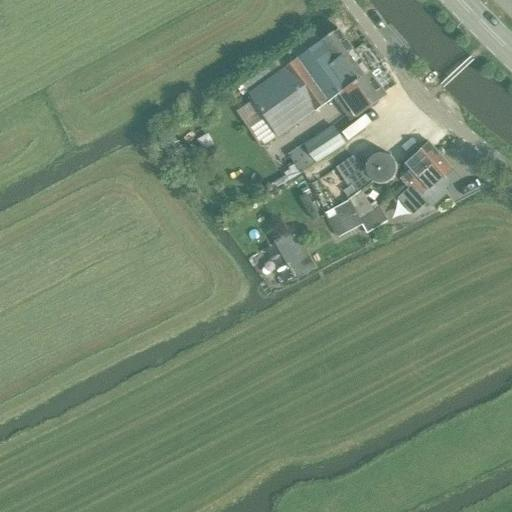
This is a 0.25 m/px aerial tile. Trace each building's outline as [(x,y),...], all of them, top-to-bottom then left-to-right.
[(327,66),(331,71),(339,66),(337,64),(355,51),(339,29),(321,42),(335,61),(327,66)] [(335,61),(321,42),(269,80),(271,83),(250,97),(278,138),(334,99),(346,116),(352,112),(356,117),(387,95),(370,72),(352,84),(344,72),(336,77),(331,71),(327,66),(335,61)] [(344,72),(352,84),(370,72),(361,59),(366,56),(360,48),(355,52),(355,51),(337,64),(339,66),(331,71),(336,77),(344,72)] [(317,163),(344,146),(332,127),(305,145),(317,163)] [(414,179),(439,156),(428,144),(416,154),(412,149),(403,158),(405,173),(406,174),(400,179),(406,185),(412,181),(414,179)] [(362,191),(372,184),(375,185),(378,186),(381,186),(383,186),(386,185),(389,184),(391,182),(394,180),(395,178),(396,175),(397,172),(397,169),(397,166),(396,163),(395,161),(394,158),(391,156),(389,155),(386,153),(384,153),(381,152),(378,153),(375,154),(372,155),(370,157),(368,159),(366,161),(365,164),(364,167),(353,157),(336,168),(348,186),(351,184),(358,193),(362,191)] [(448,180),(445,176),(451,171),(439,156),(414,179),(412,181),(406,185),(408,188),(397,197),(412,214),(428,201),(432,206),(449,192),(446,189),(448,187),(448,180)] [(358,193),(348,199),(349,200),(359,219),(374,210),(362,191),(358,193)] [(349,200),(325,213),(338,237),(362,224),(367,233),(388,221),(380,207),(374,210),(359,219),(349,200)] [(307,256),(299,241),(281,251),(289,266),(307,256)]
